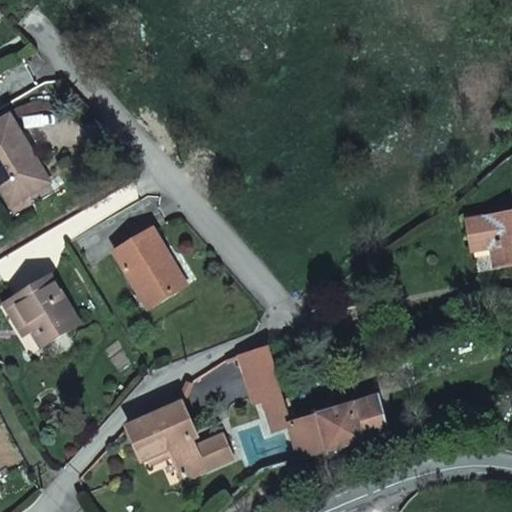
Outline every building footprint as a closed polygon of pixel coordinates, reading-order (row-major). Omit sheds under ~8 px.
[(41,188),(26,163),(33,159),(9,119),(0,123),(0,189),(10,206),(41,188)] [(41,188),(48,185),(33,159),(26,163),(41,188)] [(475,251),(497,247),(501,246),(504,264),(511,263),(511,216),(471,222),(475,251)] [(176,286),(161,260),(168,256),(151,228),(114,251),(146,304),(176,286)] [(176,286),(183,281),(168,256),(161,260),(176,286)] [(78,324),(49,277),(13,298),(31,328),(42,346),(78,324)] [(24,333),(31,328),(13,298),(5,303),(24,333)] [(260,400),(283,394),(271,344),(238,354),(252,402),(260,400)] [(291,424),(290,419),(283,394),(260,400),(268,430),(291,424)] [(387,435),(377,397),(290,419),(291,424),(300,460),(387,435)] [(191,442),(197,440),(183,402),(128,426),(143,462),(169,451),(183,481),(231,460),(222,438),(194,450),(191,442)]
